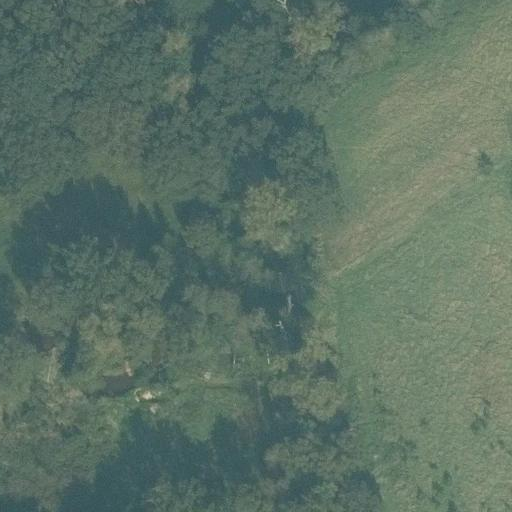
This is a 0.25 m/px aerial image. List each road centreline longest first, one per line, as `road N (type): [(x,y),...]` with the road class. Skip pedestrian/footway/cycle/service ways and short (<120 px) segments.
road 1 (track): [(132,263),(211,206),(222,166),(179,0)]
road 2 (track): [(132,263),(0,270)]
